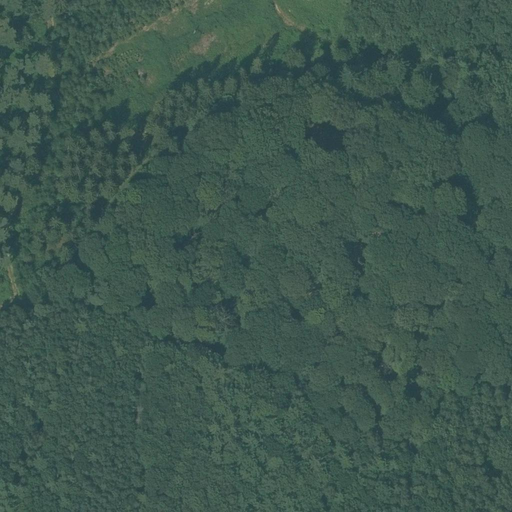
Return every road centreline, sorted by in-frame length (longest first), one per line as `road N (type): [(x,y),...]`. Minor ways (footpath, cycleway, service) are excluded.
road 1 (track): [(19,302),(73,269),(130,181),(198,118),(287,74),(332,68)]
road 2 (track): [(332,68),(511,61)]
